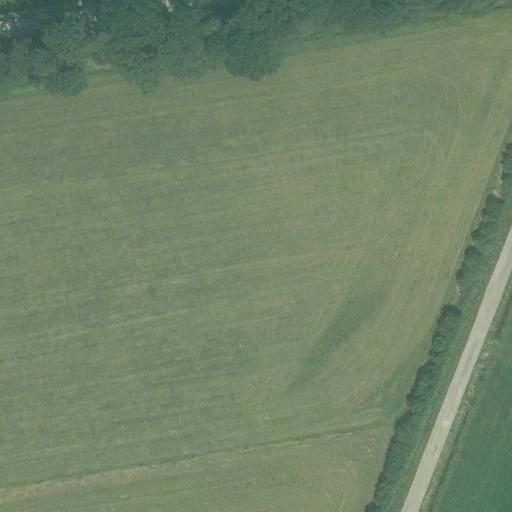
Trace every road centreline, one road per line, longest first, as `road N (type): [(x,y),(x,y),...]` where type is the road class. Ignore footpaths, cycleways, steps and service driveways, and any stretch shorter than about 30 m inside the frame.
road 1 (track): [(411,511),(511,251)]
road 2 (track): [(0,33),(209,0)]
